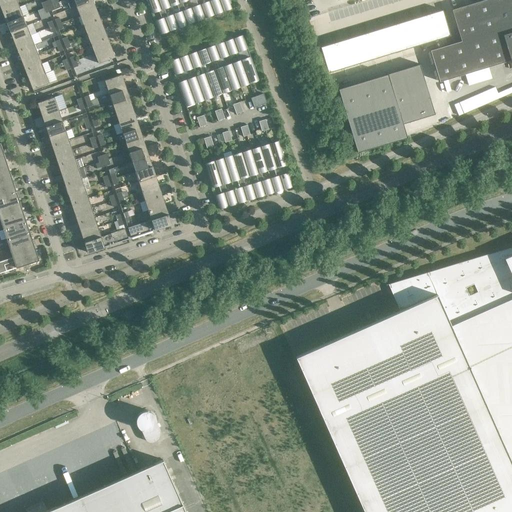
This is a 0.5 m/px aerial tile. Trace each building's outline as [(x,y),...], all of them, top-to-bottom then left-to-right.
[(19,6),(16,0),(6,0),(0,2),(0,5),(3,13),(19,6)] [(97,9),(93,0),(91,0),(76,6),(80,15),(97,9)] [(169,30),(157,0),(147,0),(152,12),(153,13),(153,12),(158,10),(162,18),(156,21),(156,20),(155,21),(160,34),(160,33),(160,34),(161,34),(161,33),(168,30),(169,31),(169,30)] [(157,0),(169,30),(169,31),(170,31),(170,30),(177,27),(178,28),(178,27),(173,14),(167,17),(164,9),(164,8),(170,5),(168,0),(157,0)] [(168,0),(170,5),(176,3),(180,12),(173,14),(178,27),(178,28),(179,27),(179,26),(186,24),(187,25),(187,24),(187,23),(178,0),(168,0)] [(178,0),(187,23),(187,24),(188,24),(188,23),(195,20),(196,21),(196,20),(191,8),(185,10),(182,1),(184,0),(178,0)] [(195,0),(198,5),(191,8),(196,20),(196,21),(197,21),(197,20),(204,17),(205,18),(205,17),(198,0),(195,0)] [(198,0),(205,17),(205,18),(206,17),(213,14),(214,15),(214,14),(209,1),(203,3),(201,0),(198,0)] [(212,0),(209,1),(214,14),(214,13),(214,14),(215,14),(215,13),(222,10),(223,11),(223,10),(219,0),(212,0)] [(219,0),(223,10),(223,11),(224,11),(224,10),(231,7),(232,8),(232,7),(229,0),(219,0)] [(511,0),(481,0),(451,9),(461,40),(511,24),(511,0)] [(23,16),(19,6),(3,13),(6,22),(23,16)] [(100,18),(97,9),(80,15),(84,25),(100,18)] [(443,10),(427,15),(435,40),(451,36),(443,10)] [(427,15),(412,19),(420,45),(435,40),(427,15)] [(27,25),(23,16),(6,22),(10,32),(27,25)] [(104,28),(100,18),(84,25),(87,34),(104,28)] [(412,19),(397,24),(405,49),(420,45),(412,19)] [(397,24),(382,28),(389,54),(405,49),(397,24)] [(511,24),(461,40),(430,50),(439,82),(511,60),(511,61),(511,24)] [(30,35),(27,25),(10,32),(14,41),(30,35)] [(108,37),(104,28),(87,34),(91,44),(108,37)] [(382,28),(366,33),(374,59),(389,54),(382,28)] [(366,33),(351,38),(359,63),(374,59),(366,33)] [(34,44),(30,35),(14,41),(18,51),(34,44)] [(234,39),(233,39),(249,83),(249,82),(250,83),(250,82),(257,80),(258,80),(259,79),(251,57),(250,57),(250,56),(249,57),(249,58),(244,60),(241,51),(246,49),(247,49),(243,36),(242,36),(242,35),(241,35),(242,36),(234,39),(234,38),(233,38),(234,39)] [(111,47),(108,37),(91,44),(95,53),(111,47)] [(225,42),(224,42),(229,55),(235,53),(238,61),(232,64),(240,86),(240,87),(241,86),(241,85),(248,83),(249,84),(249,83),(233,39),(233,38),(232,39),(233,39),(225,42),(225,41),(224,41),(225,42)] [(351,38),(336,42),(344,68),(359,63),(351,38)] [(216,46),(215,46),(231,89),(231,90),(232,90),(232,89),(239,86),(240,87),(240,86),(232,64),(226,66),(223,58),(223,57),(229,55),(224,42),(223,42),(224,43),(216,45),(216,44),(215,45),(216,46)] [(336,42),(320,47),(328,73),(344,68),(336,42)] [(38,54),(34,44),(18,51),(21,60),(38,54)] [(207,49),(206,49),(211,61),(217,59),(220,68),(214,70),(222,92),(222,93),(223,93),(223,92),(230,89),(231,90),(231,89),(215,46),(215,45),(214,45),(215,46),(207,49),(207,48),(206,48),(207,49)] [(115,57),(111,47),(95,53),(99,63),(115,57)] [(197,52),(213,95),(213,96),(214,96),(214,95),(221,92),(222,93),(222,92),(214,70),(208,73),(205,64),(204,64),(211,61),(206,49),(206,48),(205,48),(206,49),(198,52),(198,51),(197,51),(197,52)] [(188,55),(193,68),(199,66),(202,74),(196,77),(204,99),(204,100),(205,99),(204,98),(212,96),(213,97),(213,96),(213,95),(197,52),(197,51),(196,51),(197,52),(189,55),(189,54),(188,54),(188,55)] [(42,63),(38,54),(21,60),(25,70),(42,63)] [(179,59),(195,102),(195,103),(196,103),(195,102),(203,99),(203,100),(204,100),(204,99),(196,77),(190,79),(186,70),(193,68),(188,55),(187,55),(188,56),(180,58),(180,57),(179,58),(179,59)] [(195,102),(179,59),(179,58),(178,58),(179,59),(171,62),(171,61),(170,61),(170,62),(174,75),(175,74),(181,72),(184,81),(179,83),(178,82),(178,83),(177,83),(185,106),(186,105),(186,106),(187,106),(186,105),(194,102),(194,103),(195,103),(195,102)] [(45,73),(42,63),(25,70),(29,79),(45,73)] [(338,88),(354,141),(357,152),(407,137),(403,123),(435,114),(420,64),(338,88)] [(49,83),(45,73),(29,79),(33,89),(49,83)] [(105,80),(109,94),(126,88),(122,74),(105,80)] [(130,98),(126,88),(109,94),(113,104),(130,98)] [(37,103),(42,117),(59,111),(54,97),(37,103)] [(133,108),(130,98),(113,104),(116,113),(133,108)] [(136,117),(133,108),(116,113),(119,123),(136,117)] [(62,121),(59,111),(42,117),(45,126),(62,121)] [(139,127),(136,117),(119,123),(122,133),(139,127)] [(65,130),(62,121),(45,126),(49,136),(65,130)] [(142,137),(139,127),(122,133),(126,142),(142,137)] [(69,140),(65,130),(49,136),(52,146),(69,140)] [(146,146),(142,137),(126,142),(129,152),(146,146)] [(72,150),(69,140),(52,146),(55,155),(72,150)] [(270,144),(283,188),(284,189),(284,188),(292,186),(292,187),(292,186),(293,185),(289,172),(288,173),(282,175),(279,166),(285,164),(285,165),(286,165),(285,164),(286,164),(279,141),(278,141),(278,142),(270,144),(270,143),(269,143),(270,144)] [(261,147),(260,147),(267,169),(274,167),(276,176),(270,178),(274,191),(274,192),(275,192),(275,191),(282,188),(283,189),(283,188),(270,144),(269,144),(269,143),(269,144),(261,147),(261,146),(260,146),(261,147)] [(149,156),(146,146),(129,152),(132,162),(149,156)] [(251,150),(265,194),(265,195),(266,195),(265,194),(273,191),(274,192),(274,191),(270,178),(264,180),(261,171),(267,169),(260,147),(260,146),(259,146),(260,147),(252,150),(252,149),(251,149),(251,150)] [(242,153),(249,175),(255,173),(258,182),(252,184),(256,197),(256,198),(257,197),(256,196),(264,194),(264,195),(265,195),(265,194),(251,150),(251,149),(250,149),(251,150),(243,153),(242,152),(242,153)] [(75,159),(72,150),(55,155),(58,165),(75,159)] [(233,156),(246,200),(247,199),(247,200),(247,199),(255,197),(255,198),(256,198),(255,197),(256,197),(252,184),(245,186),(242,177),(249,175),(242,153),(242,152),(241,152),(241,153),(234,155),(233,154),(233,155),(233,156)] [(224,158),(231,181),(237,179),(240,188),(233,190),(237,202),(238,203),(238,202),(246,200),(246,201),(247,201),(246,200),(233,156),(232,155),(232,156),(224,158),(224,157),(224,158)] [(152,166),(149,156),(132,162),(135,171),(152,166)] [(215,161),(228,205),(229,206),(229,205),(237,203),(237,204),(237,203),(237,202),(233,190),(227,192),(224,183),(231,181),(224,158),(223,157),(223,158),(223,159),(215,161),(215,160),(214,160),(215,161)] [(80,158),(75,159),(58,165),(62,175),(83,167),(80,158)] [(228,205),(215,161),(214,161),(214,160),(214,161),(206,164),(206,163),(205,163),(205,164),(212,187),(212,186),(213,187),(213,186),(219,184),(221,193),(216,195),(215,195),(219,208),(219,209),(220,209),(220,208),(227,205),(228,206),(228,205)] [(0,175),(10,173),(7,163),(0,165),(0,175)] [(155,175),(152,166),(135,171),(139,181),(155,175)] [(86,177),(83,167),(62,175),(65,184),(82,179),(86,177)] [(0,186),(13,182),(10,173),(0,175),(0,186)] [(159,185),(155,175),(139,181),(142,191),(159,185)] [(85,188),(82,179),(65,184),(68,194),(85,188)] [(0,197),(16,192),(13,182),(0,186),(0,197)] [(162,195),(159,185),(142,191),(145,200),(162,195)] [(88,198),(85,188),(68,194),(71,204),(88,198)] [(0,208),(20,202),(16,192),(0,197),(0,208)] [(165,204),(162,195),(145,200),(148,210),(165,204)] [(91,208),(88,198),(71,204),(74,213),(91,208)] [(23,211),(20,202),(0,208),(0,218),(0,219),(23,211)] [(168,214),(165,204),(148,210),(151,219),(152,220),(168,214)] [(95,217),(91,208),(74,213),(78,223),(95,217)] [(26,221),(23,211),(0,219),(3,229),(26,221)] [(172,224),(168,214),(152,220),(151,219),(128,227),(131,238),(172,224)] [(98,227),(95,217),(78,223),(81,233),(98,227)] [(29,231),(26,221),(3,229),(6,238),(29,231)] [(101,236),(98,227),(81,233),(84,242),(101,237),(101,236)] [(128,239),(125,228),(101,236),(101,237),(84,242),(88,252),(128,239)] [(33,241),(29,231),(6,238),(10,248),(33,241)] [(36,250),(33,241),(10,248),(13,257),(13,258),(36,250)] [(511,511),(511,245),(386,284),(388,284),(400,310),(296,356),(364,511),(511,511)] [(39,260),(36,250),(13,258),(13,257),(0,261),(0,273),(6,271),(6,270),(6,271),(4,265),(14,261),(16,267),(16,268),(39,260)] [(209,394),(203,397),(212,416),(217,414),(260,511),(327,511),(265,370),(252,375),(251,383),(240,381),(238,389),(227,386),(226,394),(215,392),(209,394)] [(145,438),(146,439),(147,440),(148,441),(149,441),(150,442),(151,442),(152,442),(154,442),(155,442),(156,441),(157,440),(158,440),(159,439),(160,438),(160,437),(161,436),(161,435),(161,434),(161,433),(161,431),(160,431),(156,421),(156,420),(156,419),(156,418),(156,417),(155,415),(155,414),(154,414),(153,413),(152,412),(151,411),(149,410),(148,410),(146,410),(144,410),(143,411),(142,411),(140,412),(139,413),(138,414),(138,415),(137,416),(137,417),(137,418),(136,419),(136,421),(137,422),(137,423),(137,424),(138,425),(139,426),(139,427),(141,428),(145,437),(145,438)] [(186,511),(163,459),(43,511),(186,511)]
